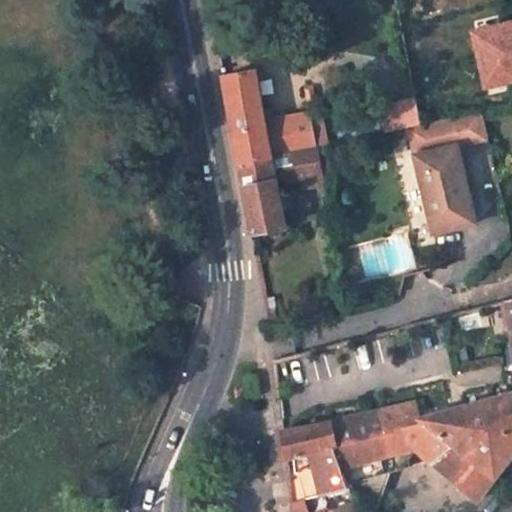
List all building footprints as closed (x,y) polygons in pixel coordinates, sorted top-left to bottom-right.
[(511,21),(475,29),(487,92),(511,86),(511,21)] [(264,121),(254,69),(223,75),(240,163),(271,156),(264,121)] [(303,96),(306,100),(308,100),(310,100),(311,99),(314,96),(313,92),(310,89),(305,90),(303,92),(303,96)] [(413,153),(428,232),(431,231),(474,223),(458,144),(487,137),(481,108),(424,121),(430,149),(413,153)] [(288,116),(296,150),(316,146),(308,111),(288,116)] [(264,121),(271,156),(288,152),(296,150),(288,116),(264,121)] [(406,125),(413,153),(430,149),(424,121),(406,125)] [(293,174),(321,168),(316,146),(296,150),(288,152),(293,174)] [(275,178),(293,174),(288,152),(271,156),(275,178)] [(253,233),(285,226),(271,156),(240,163),(253,233)] [(431,463),(479,501),(497,479),(511,459),(511,300),(511,301),(511,393),(420,418),(415,402),(328,423),(282,429),(285,456),(333,443),(346,485),(431,463)] [(290,501),(346,485),(333,443),(291,454),(296,470),(287,472),(290,501)] [(354,511),(350,501),(323,511),(354,511)]
